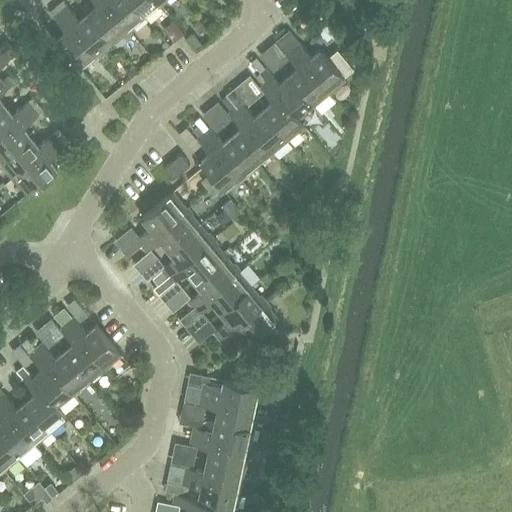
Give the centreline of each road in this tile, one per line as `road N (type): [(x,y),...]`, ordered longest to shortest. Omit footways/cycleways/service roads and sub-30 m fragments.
road 1 (residential): [(83,259),(88,212),(139,129),(245,35),(255,17),(251,0)]
road 2 (residential): [(141,455),(164,351),(83,259)]
